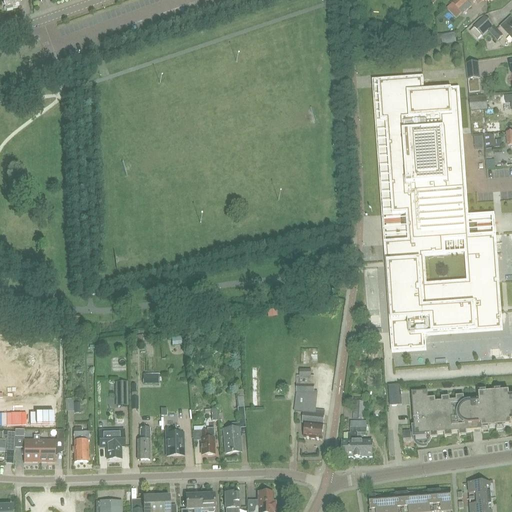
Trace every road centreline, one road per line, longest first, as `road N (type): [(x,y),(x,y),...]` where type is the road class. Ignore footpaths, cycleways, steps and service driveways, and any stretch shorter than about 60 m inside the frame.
road 1 (residential): [(325,483),(282,472),(0,478)]
road 2 (residential): [(325,483),(511,455)]
